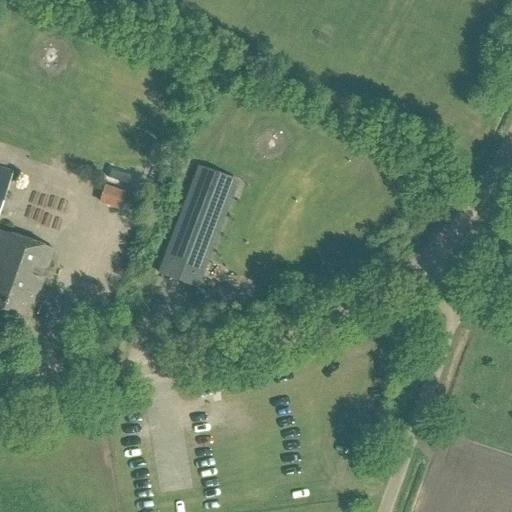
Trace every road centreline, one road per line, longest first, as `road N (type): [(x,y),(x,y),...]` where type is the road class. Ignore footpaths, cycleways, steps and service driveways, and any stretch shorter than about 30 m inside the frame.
road 1 (unclassified): [(0,395),(301,333),(375,296),(429,254)]
road 2 (unclassified): [(381,511),(446,330),(448,311),(429,254)]
road 3 (unclassified): [(429,254),(511,136)]
